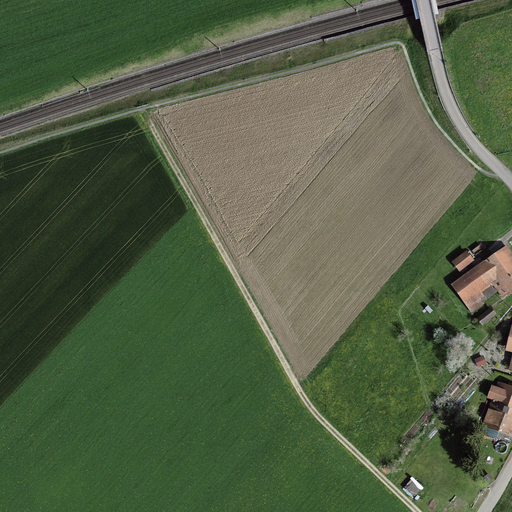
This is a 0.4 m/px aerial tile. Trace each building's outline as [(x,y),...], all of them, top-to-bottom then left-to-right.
[(485,248),(480,243),(470,251),(474,257),(485,248)] [(511,259),(511,252),(508,247),(452,287),(471,313),(484,304),(483,302),(487,299),(482,293),(491,287),(493,286),(503,298),(511,291),(511,265),(509,262),(511,259)] [(468,253),(466,251),(452,262),(460,272),(474,261),(473,259),(473,258),(468,252),(468,253)] [(482,324),(493,315),(490,311),(478,320),(482,324)] [(511,388),(498,384),(496,389),(493,388),(489,399),(492,401),(483,426),(506,434),(511,417),(511,388)]
